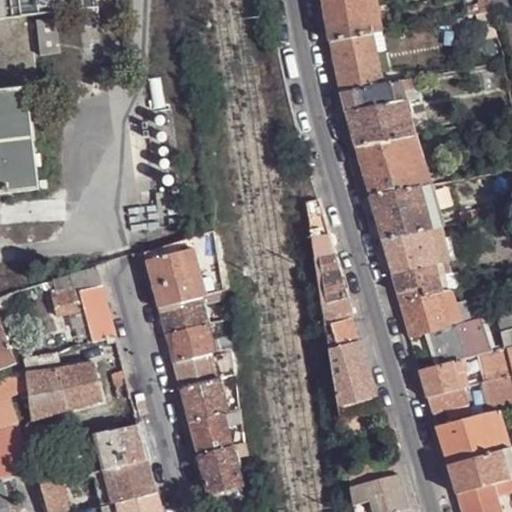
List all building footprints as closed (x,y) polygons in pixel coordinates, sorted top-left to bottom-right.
[(0,0),(0,18),(30,16),(98,7),(97,0),(0,0)] [(324,0),(331,42),(373,34),(367,0),(324,0)] [(383,32),(377,0),(367,0),(373,34),(383,32)] [(479,0),(481,5),(482,14),(486,13),(492,12),(490,0),(479,0)] [(509,9),(507,0),(490,0),(492,12),(509,9)] [(482,14),(481,5),(467,8),(468,16),(482,14)] [(495,21),(492,12),(486,13),(488,23),(495,21)] [(40,85),(30,16),(0,18),(0,90),(29,87),(35,87),(40,85)] [(38,20),(43,56),(59,54),(54,18),(38,20)] [(491,39),(499,38),(496,28),(495,21),(488,23),(491,39)] [(387,52),(383,32),(373,34),(377,53),(387,52)] [(331,42),(343,94),(383,87),(377,53),(373,34),(331,42)] [(401,83),(403,94),(416,91),(413,80),(401,83)] [(403,94),(401,83),(391,85),(405,138),(406,138),(414,136),(406,104),(403,94)] [(343,94),(356,147),(405,138),(391,85),(383,87),(343,94)] [(31,102),(29,87),(0,90),(0,195),(42,190),(31,102)] [(37,101),(35,87),(29,87),(31,102),(37,101)] [(403,94),(406,104),(419,101),(416,91),(403,94)] [(161,140),(164,142),(168,142),(170,138),(169,134),(164,133),(161,135),(161,140)] [(428,186),(414,136),(406,138),(420,188),(428,186)] [(356,147),(370,197),(420,188),(406,138),(405,138),(356,147)] [(164,162),(164,166),(165,167),(168,169),(172,167),(173,164),(171,161),(167,159),(164,162)] [(428,186),(420,188),(432,229),(443,227),(445,227),(433,186),(428,186)] [(370,197),(384,240),(421,232),(431,230),(432,229),(420,188),(370,197)] [(160,193),(162,211),(175,209),(172,192),(160,193)] [(310,202),(316,239),(333,236),(322,199),(310,202)] [(431,230),(433,242),(448,239),(445,227),(443,227),(432,229),(431,230)] [(148,251),(157,286),(198,275),(196,265),(223,261),(217,229),(148,251)] [(431,230),(421,232),(430,267),(437,265),(440,265),(433,242),(431,230)] [(430,267),(421,232),(384,240),(394,273),(430,267)] [(326,304),(351,297),(344,275),(333,236),(316,239),(326,304)] [(223,261),(196,265),(198,275),(204,295),(227,289),(223,261)] [(399,292),(423,286),(426,296),(443,293),(437,265),(430,267),(394,273),(399,292)] [(82,290),(105,285),(101,267),(75,274),(79,291),(82,290)] [(75,274),(52,280),(54,292),(67,290),(67,294),(79,291),(75,274)] [(157,286),(162,306),(204,295),(198,275),(157,286)] [(105,285),(82,290),(87,309),(95,335),(97,341),(105,339),(119,334),(105,285)] [(412,336),(431,332),(453,326),(443,293),(426,296),(423,286),(399,292),(412,336)] [(204,295),(205,306),(229,299),(227,289),(204,295)] [(55,297),(60,316),(87,309),(82,290),(79,291),(67,294),(55,297)] [(453,292),(443,293),(453,326),(462,324),(453,292)] [(162,306),(168,333),(210,323),(205,306),(204,295),(162,306)] [(351,297),(326,304),(329,325),(357,318),(351,297)] [(0,368),(19,361),(0,310),(0,368)] [(511,347),(511,311),(498,315),(506,349),(511,347)] [(363,340),(357,318),(329,325),(332,348),(363,340)] [(431,332),(442,365),(454,362),(465,359),(490,354),(495,352),(485,318),(462,324),(453,326),(431,332)] [(168,333),(175,360),(213,352),(217,351),(215,341),(210,323),(168,333)] [(120,340),(119,334),(105,339),(106,346),(120,343),(120,340)] [(87,345),(97,341),(95,335),(85,338),(87,345)] [(215,341),(217,351),(225,348),(224,341),(235,339),(234,335),(215,341)] [(235,339),(224,341),(225,348),(228,348),(236,346),(235,339)] [(332,348),(341,405),(380,395),(363,340),(332,348)] [(236,346),(228,348),(230,359),(237,357),(236,346)] [(511,377),(511,347),(506,349),(495,352),(490,354),(496,381),(503,379),(511,377)] [(28,359),(32,373),(65,367),(62,352),(28,357),(28,359)] [(175,360),(183,388),(219,379),(215,362),(213,352),(175,360)] [(215,362),(219,379),(223,378),(239,373),(237,357),(230,359),(215,362)] [(465,359),(454,362),(461,390),(468,388),(471,387),(465,359)] [(30,429),(35,450),(51,446),(53,445),(46,418),(108,400),(98,361),(65,367),(32,373),(33,390),(34,420),(30,429)] [(461,390),(454,362),(442,365),(422,370),(430,397),(461,390)] [(125,371),(114,373),(121,399),(132,397),(125,371)] [(19,375),(0,381),(0,431),(22,423),(12,398),(33,390),(32,373),(19,375)] [(511,377),(503,379),(510,408),(511,407),(511,377)] [(183,388),(191,421),(226,413),(231,412),(223,378),(219,379),(183,388)] [(231,382),(233,397),(242,394),(240,379),(233,381),(231,382)] [(496,381),(490,383),(495,404),(497,411),(501,411),(510,408),(503,379),(496,381)] [(471,405),(468,388),(461,390),(430,397),(435,414),(471,405)] [(371,411),(370,409),(382,405),(380,395),(341,405),(342,416),(354,413),(355,414),(371,411)] [(485,407),(487,414),(490,413),(497,411),(495,404),(485,407)] [(229,428),(245,424),(243,408),(231,412),(226,413),(229,428)] [(507,429),(501,411),(497,411),(490,413),(496,432),(507,429)] [(191,421),(200,455),(234,447),(229,428),(226,413),(191,421)] [(450,464),(502,452),(496,432),(490,413),(487,414),(439,426),(450,464)] [(99,435),(107,470),(150,459),(142,425),(112,432),(111,431),(99,435)] [(502,452),(511,449),(511,445),(507,429),(496,432),(502,452)] [(100,471),(107,470),(99,435),(90,436),(100,471)] [(237,460),(249,457),(247,443),(234,447),(237,460)] [(35,450),(44,485),(59,481),(51,446),(35,450)] [(200,455),(210,493),(243,485),(237,460),(234,447),(200,455)] [(511,449),(502,452),(511,483),(511,482),(511,449)] [(459,495),(495,486),(511,483),(502,452),(450,464),(459,495)] [(107,470),(116,502),(121,501),(159,492),(150,459),(107,470)] [(402,475),(398,460),(351,474),(353,487),(402,475)] [(355,502),(374,498),(382,496),(386,511),(406,511),(413,511),(402,475),(353,487),(355,502)] [(44,485),(50,511),(71,511),(65,480),(59,481),(44,485)] [(0,511),(13,508),(6,481),(0,483),(0,511)] [(511,492),(511,482),(511,483),(495,486),(498,496),(511,492)] [(464,511),(502,511),(498,496),(495,486),(459,495),(464,511)] [(124,511),(164,511),(159,492),(121,501),(124,511)] [(386,511),(382,496),(374,498),(377,511),(386,511)]
